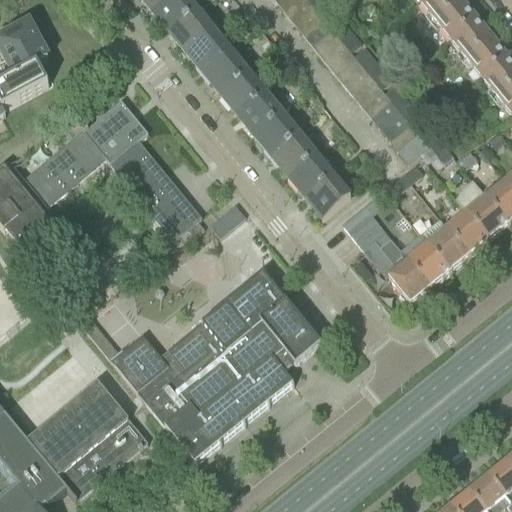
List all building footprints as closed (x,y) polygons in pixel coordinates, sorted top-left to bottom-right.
[(138,0),(153,18),(174,0),(138,0)] [(174,0),(153,18),(170,39),(202,12),(195,4),(191,7),(184,0),(174,0)] [(301,0),(284,0),(275,8),(282,16),(302,1),(301,0)] [(320,0),(304,0),(321,21),(331,13),(320,0)] [(424,0),(417,7),(449,45),(475,24),(455,0),(424,0)] [(302,1),(282,16),(291,26),(294,30),(313,14),(302,1)] [(170,39),(187,59),(215,36),(205,24),(209,20),(202,12),(170,39)] [(313,14),(294,30),(302,41),(322,25),(313,14)] [(334,17),(324,25),(351,58),(361,50),(334,17)] [(480,84),(507,62),(475,24),(449,45),(480,84)] [(322,25),(302,41),(313,54),(333,38),(322,25)] [(0,124),(3,123),(5,122),(2,117),(48,93),(37,72),(42,69),(48,66),(29,31),(0,46),(0,56),(11,78),(15,84),(0,92),(0,124)] [(187,59),(204,80),(236,54),(229,45),(225,49),(215,36),(187,59)] [(333,38),(313,54),(321,64),(340,47),(333,38)] [(340,47),(321,64),(328,73),(332,77),(351,61),(340,47)] [(204,80),(221,101),(249,78),(239,65),(243,62),(236,54),(204,80)] [(364,54),(354,62),(382,96),(391,88),(364,54)] [(351,61),(332,77),(340,87),(360,71),(351,61)] [(511,123),(511,122),(511,68),(507,62),(480,84),(511,123)] [(360,71),(340,87),(351,101),(371,85),(360,71)] [(221,101),(238,122),(270,95),(263,87),(259,90),(249,78),(221,101)] [(371,85),(351,101),(359,111),(379,95),(371,85)] [(394,90),(384,98),(412,133),(422,124),(394,90)] [(273,107),(283,119),(290,113),(274,92),(270,95),(277,104),(273,107)] [(238,122),(255,142),(283,119),(273,107),(277,104),(270,95),(238,122)] [(379,95),(359,111),(369,123),(389,107),(379,95)] [(389,107),(369,123),(378,133),(397,117),(389,107)] [(0,179),(0,232),(4,238),(5,237),(7,235),(35,269),(49,257),(43,249),(55,239),(39,220),(66,197),(66,198),(73,193),(77,190),(76,189),(104,166),(108,172),(109,172),(127,193),(172,248),(185,237),(187,235),(194,243),(204,235),(198,227),(200,224),(192,214),(191,215),(173,193),(168,187),(169,186),(160,176),(159,177),(136,149),(147,141),(137,130),(132,134),(122,123),(128,118),(120,108),(87,136),(85,134),(81,138),(81,139),(82,140),(54,163),(54,162),(43,170),(44,171),(24,188),(18,193),(17,193),(10,184),(4,177),(0,179)] [(397,117),(378,133),(388,146),(408,130),(397,117)] [(255,142),(272,163),(304,137),(297,128),(293,131),(283,119),(255,142)] [(423,128),(414,135),(428,153),(429,152),(437,162),(443,170),(444,171),(453,164),(423,128)] [(408,130),(388,146),(396,156),(416,140),(408,130)] [(272,163),(289,184),(317,161),(307,148),(311,145),(304,137),(272,163)] [(416,140),(396,156),(408,170),(427,154),(416,140)] [(498,140),(488,146),(494,155),(504,148),(498,140)] [(469,158),(456,167),(463,176),(476,167),(469,158)] [(289,184),(306,205),(338,178),(331,169),(327,173),(317,161),(289,184)] [(437,162),(431,168),(438,176),(444,171),(443,170),(437,162)] [(414,173),(402,182),(409,191),(421,181),(414,173)] [(338,178),(306,205),(323,226),(351,203),(340,190),(345,186),(338,178)] [(409,191),(402,182),(389,193),(395,201),(409,191)] [(504,182),(501,184),(511,197),(511,182),(507,186),(504,182)] [(487,203),(485,204),(508,232),(510,230),(509,228),(511,226),(511,197),(508,193),(501,184),(497,188),(499,193),(495,196),(487,203)] [(485,204),(482,200),(471,187),(455,206),(463,216),(487,246),(500,236),(500,237),(508,232),(485,204)] [(363,214),(342,231),(349,240),(370,223),(363,214)] [(459,226),(447,236),(468,262),(487,246),(463,216),(458,220),(459,226)] [(370,223),(349,240),(356,248),(377,231),(370,223)] [(438,225),(419,241),(424,248),(450,279),(452,277),(451,276),(468,262),(447,236),(438,225)] [(377,231),(356,248),(363,257),(384,240),(377,231)] [(419,241),(399,257),(405,263),(430,294),(441,284),(442,285),(450,279),(424,248),(419,241)] [(390,245),(379,254),(397,276),(388,284),(401,299),(399,301),(406,310),(408,308),(410,310),(430,294),(405,263),(399,257),(390,245)] [(59,269),(50,277),(60,290),(70,282),(59,269)] [(144,409),(152,418),(195,471),(293,391),(283,378),(293,369),(295,371),(319,351),(262,280),(160,364),(142,343),(120,361),(91,326),(83,333),(137,399),(138,398),(146,407),(144,409)] [(27,447),(67,495),(77,508),(90,497),(95,504),(113,489),(107,482),(146,450),(133,435),(97,389),(96,391),(97,392),(81,405),(80,404),(79,405),(80,406),(64,419),(63,418),(62,419),(63,420),(47,433),(46,432),(45,433),(46,434),(30,447),(29,446),(27,447)] [(5,421),(0,414),(0,511),(43,511),(46,510),(47,511),(67,495),(27,447),(5,421)] [(511,475),(506,468),(488,483),(509,509),(511,506),(511,475)] [(488,483),(469,498),(480,511),(505,511),(509,509),(488,483)] [(480,511),(469,498),(452,511),(480,511)]
